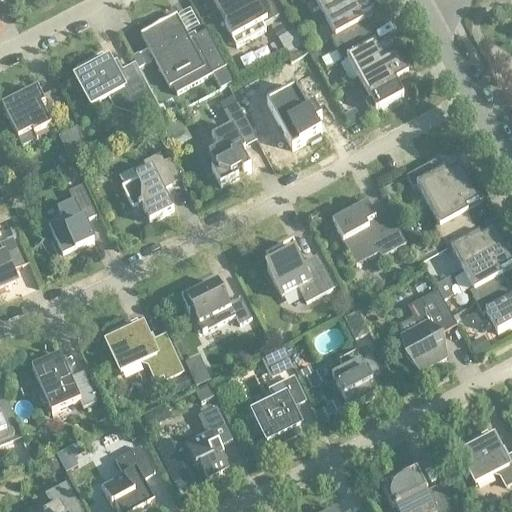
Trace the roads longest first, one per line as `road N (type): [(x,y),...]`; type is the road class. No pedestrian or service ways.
road 1 (residential): [(0,334),(288,196),(471,97)]
road 2 (residential): [(223,511),(511,366)]
